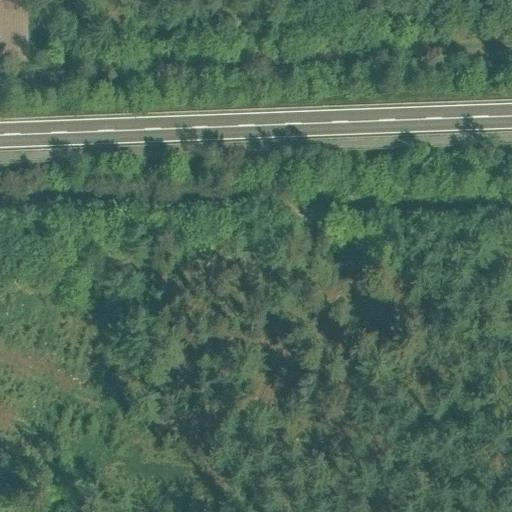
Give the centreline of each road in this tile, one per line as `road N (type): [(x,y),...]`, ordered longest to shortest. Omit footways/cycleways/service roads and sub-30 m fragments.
road 1 (tertiary): [(0,137),(511,120)]
road 2 (track): [(0,203),(511,219)]
